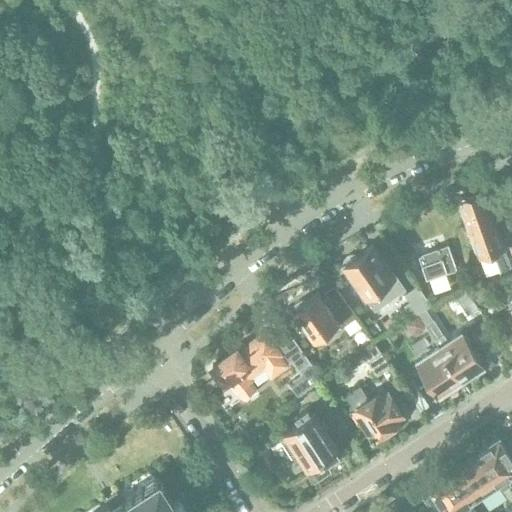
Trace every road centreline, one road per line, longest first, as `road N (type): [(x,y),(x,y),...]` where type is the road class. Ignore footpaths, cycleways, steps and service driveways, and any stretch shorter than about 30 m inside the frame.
road 1 (residential): [(147,346),(338,198),(448,144),(511,124)]
road 2 (residential): [(323,511),(511,390)]
road 3 (residential): [(256,511),(147,346)]
road 4 (residential): [(0,476),(147,346)]
